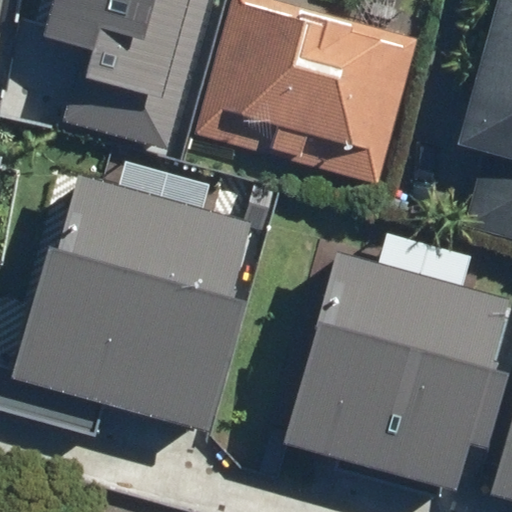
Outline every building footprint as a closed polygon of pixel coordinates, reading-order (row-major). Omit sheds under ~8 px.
[(191,0),(36,0),(27,32),(72,46),(78,111),(153,125),(191,0)] [(422,47),(248,0),(224,0),(186,142),(382,195),(422,47)] [(511,0),(497,0),(438,216),(511,236),(511,0)] [(272,222),(67,163),(12,352),(0,348),(0,404),(203,462),(272,222)] [(511,382),(511,293),(336,243),(277,446),(477,503),(511,382)] [(511,511),(511,394),(483,505),(511,511)]
